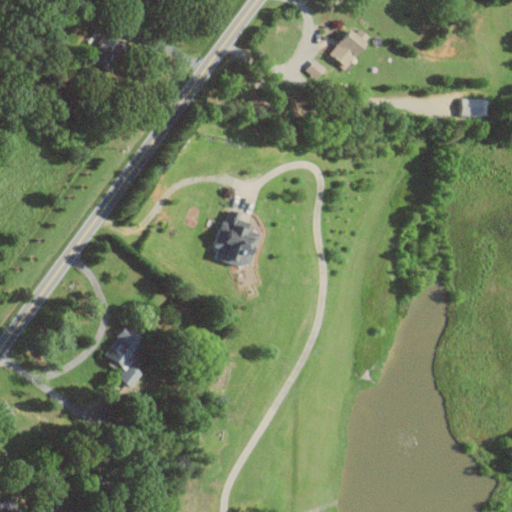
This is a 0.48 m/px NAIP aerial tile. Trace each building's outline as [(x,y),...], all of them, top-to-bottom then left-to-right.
[(321,51),(336,66),(358,45),(344,30),(321,51)] [(456,116),(483,117),(483,98),(456,98),(456,116)] [(208,256),(236,266),(248,232),(241,229),(244,223),(233,219),(235,212),(221,207),(208,246),(212,247),(208,256)] [(99,358),(117,366),(132,333),(114,325),(99,358)] [(134,370),(120,363),(112,381),(126,387),(134,370)] [(0,511),(14,511),(16,510),(0,495),(0,511)]
